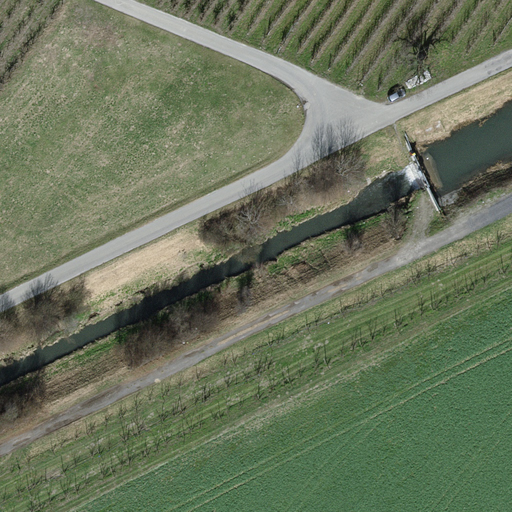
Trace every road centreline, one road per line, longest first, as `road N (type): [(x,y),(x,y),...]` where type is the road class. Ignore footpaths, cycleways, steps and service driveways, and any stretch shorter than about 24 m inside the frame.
road 1 (unclassified): [(0,304),(344,135),(306,82),(116,0)]
road 2 (track): [(511,206),(0,448)]
road 3 (track): [(511,58),(344,135)]
